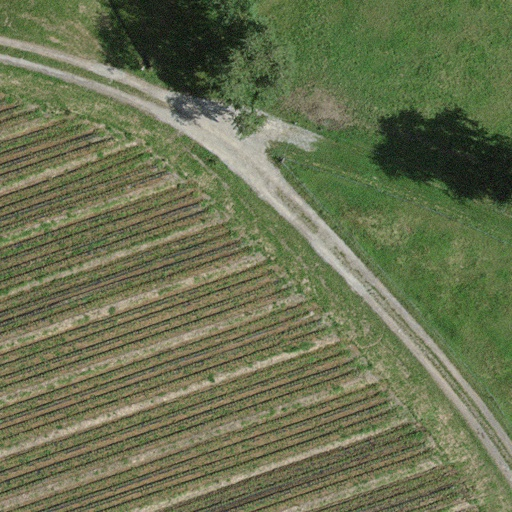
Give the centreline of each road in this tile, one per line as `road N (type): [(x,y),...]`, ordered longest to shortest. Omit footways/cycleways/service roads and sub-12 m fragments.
road 1 (track): [(511,221),(294,137),(218,122),(0,49)]
road 2 (track): [(218,122),(479,414),(511,467)]
